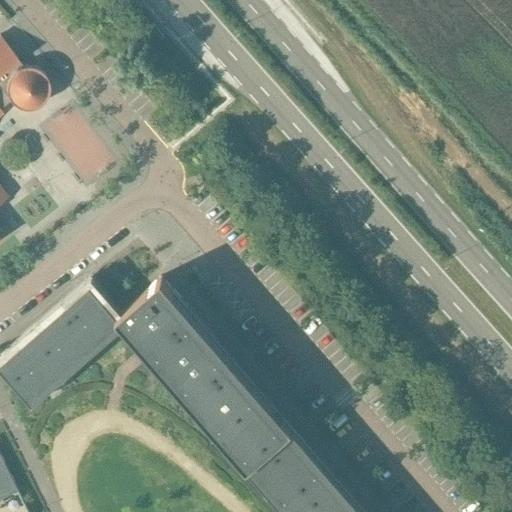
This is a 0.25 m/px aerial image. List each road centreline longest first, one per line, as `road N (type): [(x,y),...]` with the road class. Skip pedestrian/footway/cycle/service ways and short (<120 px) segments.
road 1 (secondary): [(179,0),(511,370)]
road 2 (residential): [(446,511),(162,183)]
road 3 (secondary): [(511,300),(243,0)]
road 4 (residential): [(162,183),(160,157),(22,0)]
road 5 (residential): [(0,306),(162,183)]
